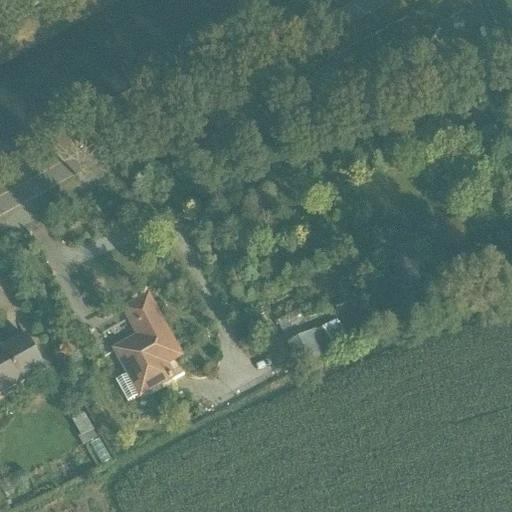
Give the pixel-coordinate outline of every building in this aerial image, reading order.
[(412,247),(392,252),(403,294),(422,290),(412,247)] [(135,338),(111,351),(138,403),(170,386),(162,370),(183,359),(150,298),(121,313),(135,338)] [(118,319),(99,329),(109,346),(127,336),(118,319)] [(303,375),(334,359),(319,329),(288,346),(303,375)] [(26,339),(0,352),(0,395),(43,373),(26,339)]
